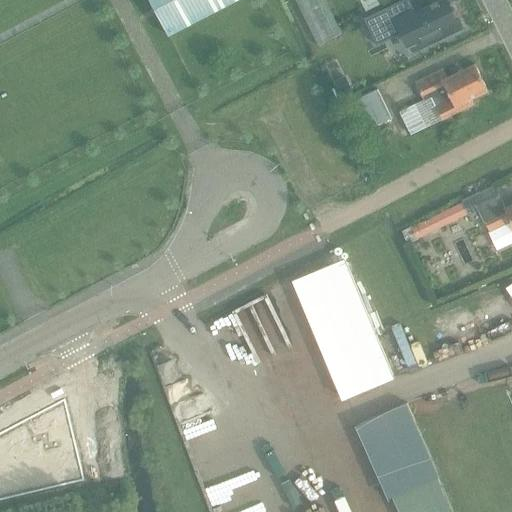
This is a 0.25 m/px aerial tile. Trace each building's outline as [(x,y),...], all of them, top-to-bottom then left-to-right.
[(150,0),(170,37),(239,0),(150,0)] [(296,0),(319,45),(319,46),(342,34),(324,0),(296,0)] [(377,0),(359,0),(366,12),(380,5),(377,0)] [(409,0),(403,0),(364,19),(365,21),(377,14),(383,26),(396,19),(403,33),(409,46),(419,42),(422,48),(459,30),(444,0),(420,12),(418,8),(414,10),(409,0)] [(471,99),(488,91),(476,65),(447,78),(444,70),(416,83),(422,97),(424,96),(426,101),(432,98),(442,120),(474,106),(471,99)] [(345,76),(334,82),(342,98),(353,93),(345,76)] [(366,131),(392,119),(378,90),(352,102),(366,131)] [(465,203),(403,233),(408,244),(470,215),(471,216),(480,211),(498,203),(502,201),(495,187),(464,202),(465,203)] [(511,205),(506,208),(507,209),(502,212),(498,203),(480,211),(484,220),(489,231),(511,221),(511,222),(511,205)] [(340,253),(283,277),(336,400),(392,375),(340,253)] [(72,397),(0,435),(0,501),(92,480),(72,397)] [(450,511),(405,402),(349,425),(381,497),(386,494),(394,511),(450,511)]
